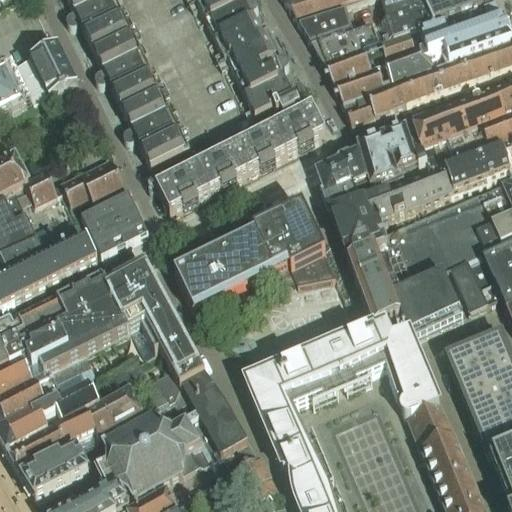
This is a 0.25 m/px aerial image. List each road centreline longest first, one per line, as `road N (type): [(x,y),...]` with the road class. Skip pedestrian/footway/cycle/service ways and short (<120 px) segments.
road 1 (residential): [(159,249),(43,0)]
road 2 (residential): [(345,149),(159,249)]
road 3 (residential): [(159,249),(0,329)]
road 4 (residential): [(511,89),(345,149)]
road 5 (residential): [(264,0),(345,149)]
